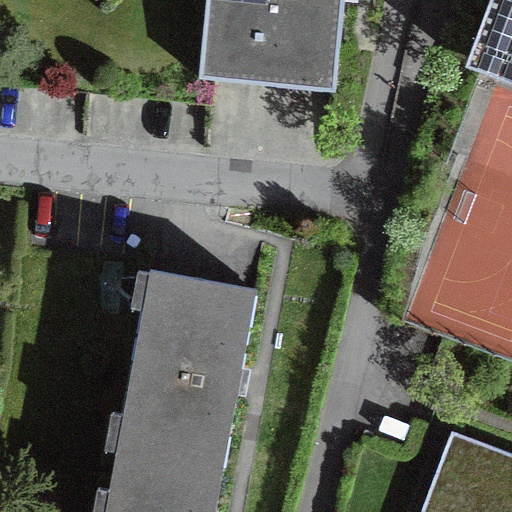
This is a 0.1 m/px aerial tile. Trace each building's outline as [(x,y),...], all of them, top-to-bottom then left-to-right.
[(348,0),(216,0),(210,85),(341,96),(348,0)] [(511,0),(492,0),(469,61),(511,77),(511,0)] [(155,273),(123,448),(232,468),(264,293),(155,273)] [(511,511),(511,467),(440,441),(413,511),(511,511)] [(224,511),(232,468),(123,448),(111,511),(224,511)]
